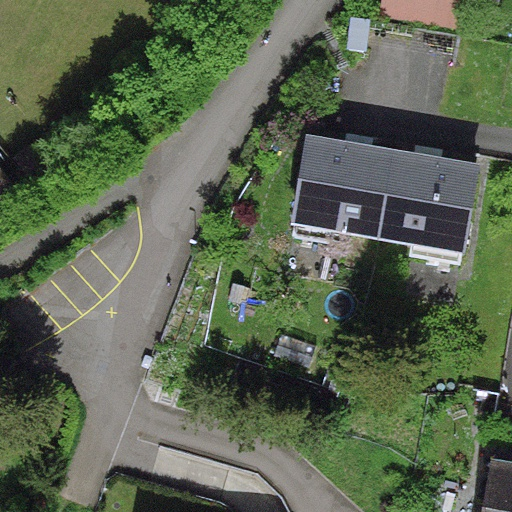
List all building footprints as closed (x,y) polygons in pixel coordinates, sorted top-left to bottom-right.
[(452,0),(386,0),(384,17),(448,28),(452,0)] [(340,234),(374,239),(387,160),(303,146),(288,240),(338,249),(340,234)] [(458,254),(472,174),(387,160),(374,239),(408,245),(406,260),(455,268),(457,253),(458,254)] [(0,188),(9,182),(0,171),(0,188)] [(511,511),(511,475),(488,471),(481,511),(511,511)]
